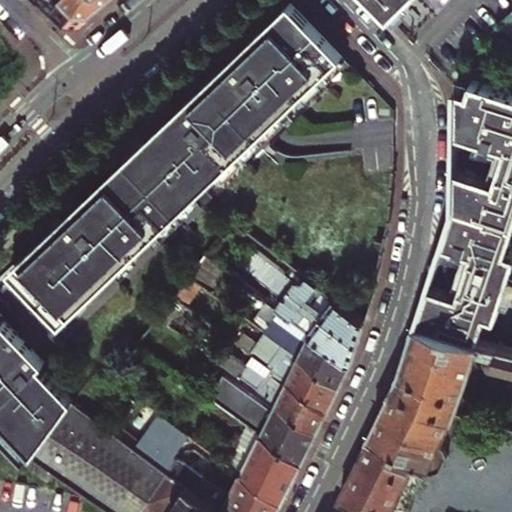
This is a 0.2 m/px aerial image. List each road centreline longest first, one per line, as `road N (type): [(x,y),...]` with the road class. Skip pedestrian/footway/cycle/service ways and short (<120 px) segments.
road 1 (tertiary): [(315,511),(386,368),(425,209),(418,86),(405,57),(353,0)]
road 2 (secondary): [(97,96),(206,0)]
road 3 (secondary): [(0,190),(97,96)]
